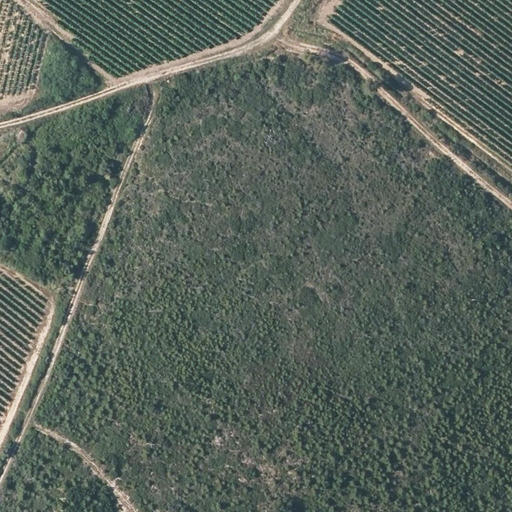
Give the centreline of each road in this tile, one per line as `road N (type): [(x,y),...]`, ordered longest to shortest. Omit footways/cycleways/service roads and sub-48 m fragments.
road 1 (track): [(0,124),(242,50),(270,36),(297,0)]
road 2 (track): [(511,207),(370,77),(277,28)]
